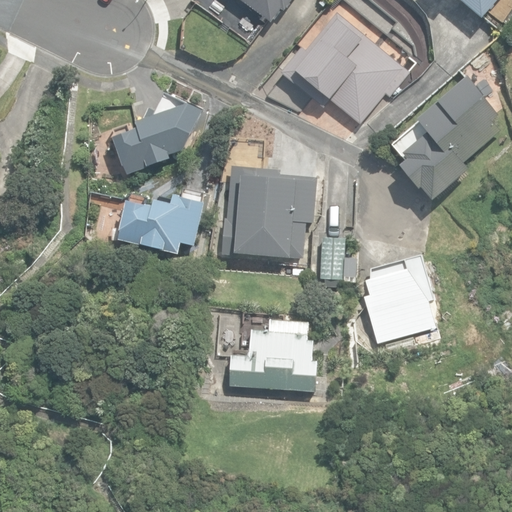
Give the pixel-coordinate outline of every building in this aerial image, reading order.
[(242,0),(272,22),(282,8),(284,10),(291,0),(242,0)] [(464,0),(485,17),(498,0),(464,0)] [(333,100),(362,124),(408,69),(338,10),(306,50),(302,46),(280,72),(325,109),(333,100)] [(423,183),(435,198),(470,168),(465,162),(503,130),(493,122),(503,114),(470,75),(418,118),(429,130),(403,151),(409,158),(402,163),(420,185),(423,183)] [(115,136),(128,175),(151,167),(151,165),(173,157),(172,154),(185,150),(195,133),(204,110),(165,93),(156,110),(149,107),(138,121),(139,126),(115,136)] [(281,168),(234,162),(225,249),(306,258),(309,224),(318,225),(323,179),(280,174),(281,168)] [(163,249),(180,254),(183,241),(196,245),(206,203),(175,195),(173,202),(157,198),(155,205),(129,199),(119,238),(145,245),(145,243),(163,247),(163,249)] [(322,278),(344,279),(345,237),(324,237),(322,278)] [(367,295),(381,343),(438,328),(417,253),(368,267),(372,279),(366,280),(370,294),(367,295)] [(230,385),(318,391),(320,356),(313,356),(315,336),(310,336),(311,321),(270,318),(270,330),(253,329),(251,349),(233,348),(230,385)] [(414,403),(431,400),(429,387),(412,389),(414,403)]
